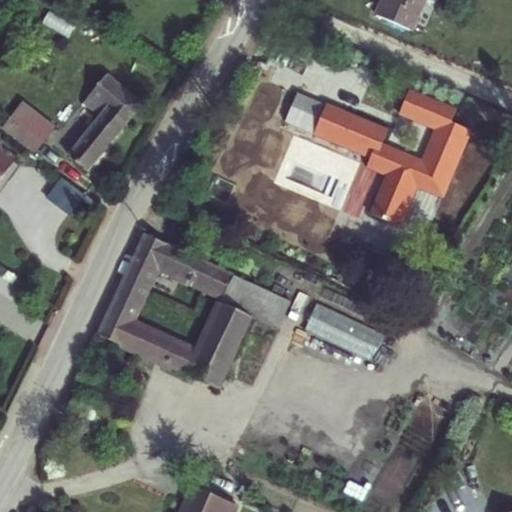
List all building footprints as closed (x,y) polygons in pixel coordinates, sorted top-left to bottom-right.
[(394,0),(384,21),(413,34),(429,0),(394,0)] [(77,87),(96,103),(107,89),(88,74),(77,87)] [(107,125),(73,168),(91,181),(144,113),(109,85),(107,89),(96,103),(90,110),(107,125)] [(423,189),(449,200),(463,170),(464,162),(462,154),(469,152),(472,142),(473,143),(477,134),(459,126),(463,115),(421,97),(411,119),(445,133),(431,167),(426,165),(424,170),(413,165),(414,164),(414,163),(414,162),(413,161),(413,160),(412,159),(411,159),(397,153),(390,150),(396,135),(338,111),(326,140),(361,155),(363,151),(384,160),(382,164),(381,167),(383,172),(397,178),(382,212),(385,219),(390,222),(389,223),(406,230),(412,215),(416,217),(418,210),(418,208),(416,205),(423,189)] [(22,115),(13,128),(40,145),(49,132),(22,115)] [(13,128),(4,142),(30,160),(40,145),(13,128)] [(464,162),(463,170),(473,143),(472,142),(469,152),(462,154),(464,162)] [(361,155),(382,164),(384,160),(363,151),(361,155)] [(0,183),(14,193),(26,175),(0,157),(0,183)] [(413,165),(424,170),(426,165),(415,160),(411,159),(412,159),(413,160),(413,161),(414,162),(414,163),(414,164),(413,165)] [(73,214),(90,194),(66,174),(50,195),(73,214)] [(0,205),(7,205),(14,193),(0,183),(0,205)] [(390,222),(385,219),(382,212),(379,219),(389,223),(390,222)] [(406,230),(410,232),(416,217),(412,215),(406,230)] [(160,245),(111,341),(134,353),(145,330),(171,278),(233,308),(237,302),(247,307),(254,296),(243,289),(245,285),(160,245)] [(307,329),(376,358),(387,332),(318,303),(307,329)] [(161,338),(149,360),(226,399),(263,326),(232,312),(208,361),(161,338)] [(145,330),(134,353),(149,360),(161,338),(145,330)] [(168,480),(153,511),(206,511),(212,501),(168,480)]
